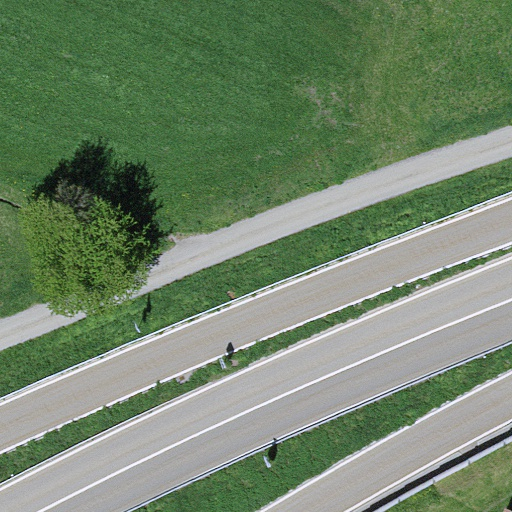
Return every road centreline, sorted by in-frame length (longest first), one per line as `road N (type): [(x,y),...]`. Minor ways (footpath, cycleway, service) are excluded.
road 1 (primary): [(511,221),(280,305),(0,424)]
road 2 (unclassified): [(0,333),(285,219),(511,140)]
road 3 (primary): [(241,413),(511,298)]
road 4 (primary): [(296,511),(511,393)]
road 5 (trunk): [(38,511),(241,413)]
